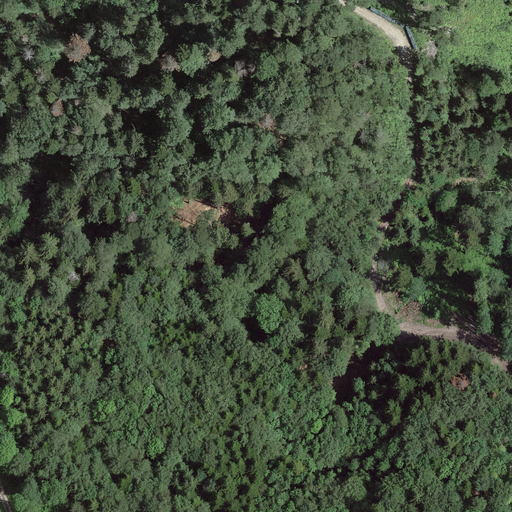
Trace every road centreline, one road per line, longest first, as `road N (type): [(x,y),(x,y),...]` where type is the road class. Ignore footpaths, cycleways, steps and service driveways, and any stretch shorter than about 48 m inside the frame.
road 1 (track): [(511,371),(462,332),(400,328),(376,294),(370,263),(412,174),(411,60),(384,22),(342,0)]
road 2 (track): [(0,312),(69,317),(97,328),(106,347),(95,399),(100,432),(146,456),(183,458),(209,511)]
